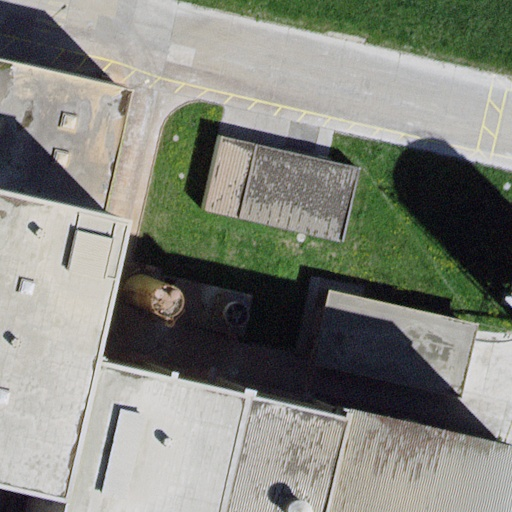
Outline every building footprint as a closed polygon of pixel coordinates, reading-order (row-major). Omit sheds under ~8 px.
[(85,72),(0,50),(0,400),(19,318),(85,72)] [(349,165),(216,136),(200,208),(333,237),(349,165)] [(240,296),(177,284),(170,321),(232,333),(240,296)] [(458,319),(309,286),(294,355),(443,388),(458,319)] [(117,511),(154,347),(19,318),(0,400),(0,511),(117,511)] [(440,511),(462,414),(154,347),(117,511),(440,511)]
